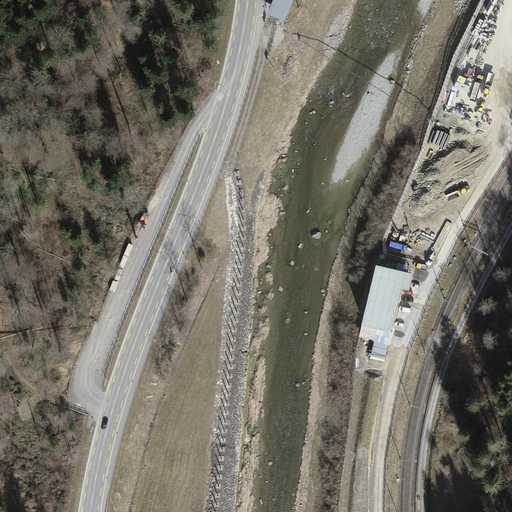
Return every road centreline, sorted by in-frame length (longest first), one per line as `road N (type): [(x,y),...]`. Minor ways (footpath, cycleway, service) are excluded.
road 1 (primary): [(90,511),(126,365),(218,129),(248,0)]
road 2 (track): [(451,347),(406,339),(436,260),(498,143),(496,59),(511,4)]
road 3 (track): [(511,225),(433,402),(420,511)]
